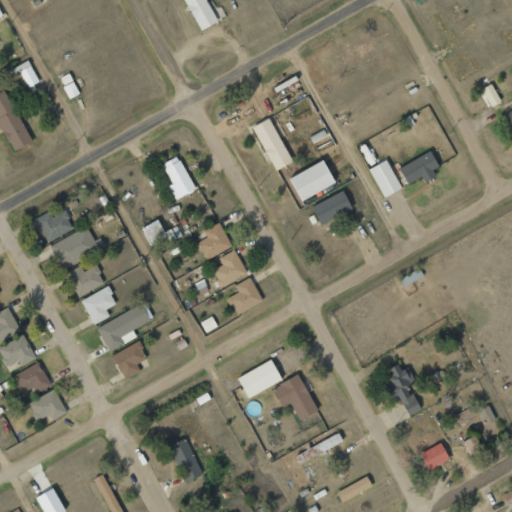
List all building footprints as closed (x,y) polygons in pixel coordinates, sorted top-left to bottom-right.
[(209,0),(207,1),(205,0),(183,0),(200,29),(219,19),(209,0)] [(27,86),(38,81),(27,59),(16,65),(27,86)] [(489,106),(499,101),(491,83),(481,87),(489,106)] [(0,91),(0,125),(11,150),(29,142),(5,89),(0,91)] [(253,124),(273,169),(290,162),(270,117),(253,124)] [(398,167),(406,183),(421,176),(424,181),(435,176),(431,169),(437,166),(429,151),(398,167)] [(171,184),(168,185),(174,198),(194,190),(178,155),(161,162),(171,184)] [(382,196),(400,188),(386,159),(369,167),(382,196)] [(333,184),(324,160),(289,175),(298,198),(333,184)] [(310,204),(318,223),(350,209),(342,191),(310,204)] [(33,218),(47,242),(74,226),(65,209),(52,216),(48,210),(33,218)] [(140,228),(149,244),(166,234),(156,218),(140,228)] [(205,260),(230,246),(217,222),(202,230),(206,237),(195,243),(205,260)] [(61,269),(105,248),(100,237),(94,240),(87,226),(49,244),(61,269)] [(218,257),(221,264),(211,269),(220,287),(247,273),(235,249),(218,257)] [(80,265),(65,272),(76,296),(104,283),(95,265),(82,271),(80,265)] [(399,276),(401,284),(422,276),(419,269),(399,276)] [(237,292),(227,296),(234,313),(261,302),(250,277),(234,283),(237,292)] [(80,300),(93,324),(108,315),(105,309),(116,303),(106,285),(80,300)] [(136,337),(132,329),(148,321),(140,304),(96,325),(107,350),(136,337)] [(0,310),(0,339),(18,333),(9,307),(0,310)] [(205,332),(217,326),(211,315),(199,322),(205,332)] [(19,364),(34,359),(25,335),(0,344),(0,355),(4,365),(18,360),(19,364)] [(111,353),(123,378),(140,370),(136,363),(145,359),(137,341),(111,353)] [(281,379),(270,359),(236,376),(247,397),(281,379)] [(12,373),(19,392),(33,387),(34,392),(49,386),(40,363),(12,373)] [(419,410),(408,386),(415,383),(407,367),(400,370),(397,363),(387,368),(390,376),(384,379),(394,401),(400,399),(407,415),(419,410)] [(316,411),(298,374),(271,386),(281,407),(290,402),(298,419),(316,411)] [(27,402),(36,420),(49,414),(52,419),(66,412),(53,389),(27,402)] [(494,419),(488,405),(477,410),(484,424),(494,419)] [(477,418),(471,406),(455,414),(461,427),(477,418)] [(303,447),(305,450),(294,455),(298,462),(343,444),(338,433),(303,447)] [(183,481),(200,474),(185,437),(167,445),(183,481)] [(475,453),(470,441),(464,443),(469,455),(475,453)] [(419,452),(427,470),(448,459),(440,442),(419,452)] [(109,511),(120,511),(103,473),(93,477),(109,511)] [(335,490),(340,502),(372,487),(366,476),(335,490)]
